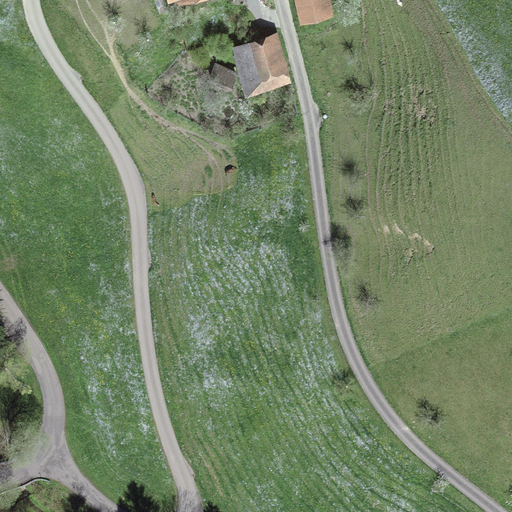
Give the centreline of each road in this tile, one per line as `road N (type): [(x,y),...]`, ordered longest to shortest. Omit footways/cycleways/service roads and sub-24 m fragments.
road 1 (track): [(281,0),(348,342),(393,421),(498,511)]
road 2 (unclassified): [(32,0),(56,59),(134,186),(148,355),(188,511)]
road 3 (track): [(0,295),(47,374),(54,412),(49,460),(0,481)]
